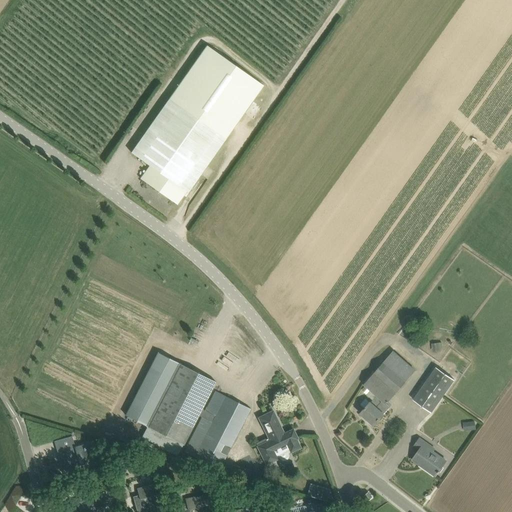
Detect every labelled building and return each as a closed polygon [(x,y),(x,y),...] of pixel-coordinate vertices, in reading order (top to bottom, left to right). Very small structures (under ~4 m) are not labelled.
[(207,45),(170,97),(169,98),(132,151),(131,152),(150,165),(141,178),(177,204),(186,191),(188,192),(188,191),(200,174),(206,166),(225,139),(264,85),(207,45)] [(364,384),(371,390),(377,396),(387,404),(416,370),(394,350),(384,362),(364,384)] [(216,391),(206,410),(202,408),(216,382),(179,363),(147,425),(147,426),(183,445),(199,415),(203,417),(196,430),(185,451),(220,469),(223,463),(226,456),(251,409),(216,391)] [(413,399),(421,405),(432,412),(455,379),(445,372),(436,366),(427,379),(413,399)] [(371,402),(361,413),(374,425),(390,407),(387,404),(377,396),(371,390),(367,394),(374,400),(372,402),(371,402)] [(284,433),(273,411),(259,418),(270,441),(258,446),(267,464),(278,459),(276,454),(288,448),(290,452),(300,447),(296,439),(297,438),(293,429),(284,433)] [(72,436),(56,440),(61,457),(59,457),(64,474),(85,468),(83,463),(90,461),(85,443),(75,446),(72,436)] [(419,450),(412,459),(420,464),(421,463),(436,474),(436,475),(436,476),(438,472),(439,473),(440,471),(440,470),(446,461),(433,453),(436,449),(420,439),(415,447),(419,450)] [(106,464),(101,467),(104,471),(112,465),(106,457),(103,459),(106,464)] [(252,470),(249,480),(259,483),(262,473),(255,471),(252,470)] [(108,481),(116,479),(114,472),(106,475),(108,481)] [(153,484),(137,488),(139,495),(133,497),(137,511),(155,511),(156,511),(161,509),(157,494),(165,492),(161,477),(152,480),(153,484)] [(316,485),(313,495),(328,499),(330,490),(316,485)] [(77,502),(80,511),(103,511),(102,507),(108,505),(103,488),(76,496),(78,502),(77,502)] [(364,495),(369,500),(372,497),(368,492),(364,495)] [(206,511),(203,494),(185,498),(187,505),(181,506),(182,511),(206,511)]
